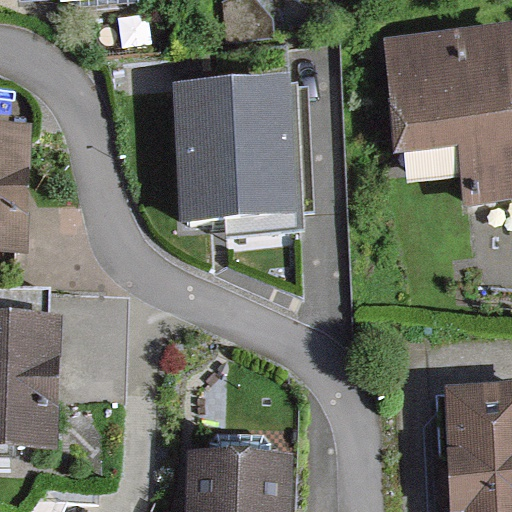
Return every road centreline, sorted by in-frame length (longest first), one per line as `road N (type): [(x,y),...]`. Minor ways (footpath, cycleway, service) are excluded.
road 1 (residential): [(356,511),(349,422),(331,379),(144,281),(114,252),(67,89),(42,63),(0,47)]
road 2 (unknown): [(331,379),(307,71)]
road 3 (unknown): [(144,281),(106,511)]
